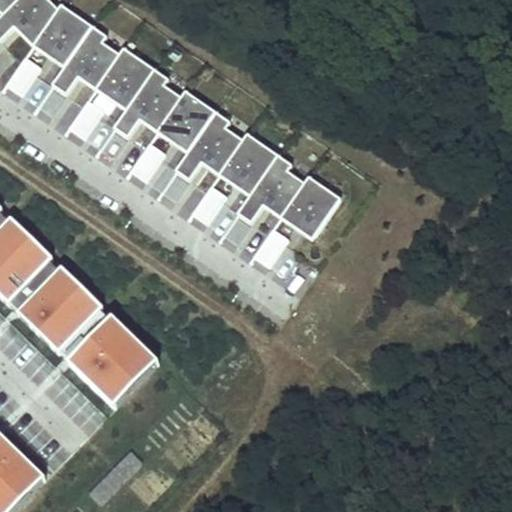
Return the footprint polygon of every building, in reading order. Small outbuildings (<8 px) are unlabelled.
[(0,0),(0,11),(3,14),(0,16),(0,42),(12,31),(16,27),(34,46),(65,67),(63,71),(51,88),(66,98),(77,81),(80,77),(127,109),(125,113),(113,130),(128,140),(139,123),(142,119),(189,152),(186,156),(175,173),(189,183),(201,166),(204,162),(251,195),(248,199),(237,215),(251,225),(263,208),(266,204),(314,237),(339,201),(308,179),(303,185),(287,174),(291,167),(246,136),(241,143),(225,131),(229,125),(184,94),(179,100),(163,89),(167,82),(122,51),(118,57),(101,46),(106,40),(60,8),(57,13),(43,0),(0,0)] [(16,27),(12,31),(31,49),(63,71),(65,67),(34,46),(16,27)] [(24,60),(5,88),(20,98),(39,70),(24,60)] [(80,77),(77,81),(125,113),(127,109),(80,77)] [(86,102),(67,130),(83,140),(102,113),(86,102)] [(142,119),(139,123),(186,156),(189,152),(142,119)] [(148,145),(129,173),(145,183),(164,155),(148,145)] [(204,162),(201,166),(248,199),(251,195),(204,162)] [(210,188),(191,215),(206,225),(225,198),(210,188)] [(266,204),(263,208),(311,242),(314,237),(266,204)] [(26,233),(0,207),(0,232),(2,231),(16,244),(26,233)] [(272,230),(253,258),(268,268),(287,240),(272,230)] [(0,232),(0,295),(10,305),(44,271),(30,258),(41,247),(26,233),(16,244),(2,231),(0,232)] [(77,282),(41,247),(30,258),(44,271),(10,305),(19,314),(53,280),(66,293),(77,282)] [(53,280),(19,314),(60,354),(94,320),(81,307),(91,296),(77,282),(66,293),(53,280)] [(114,318),(91,296),(81,307),(94,320),(60,354),(70,364),(103,329),(114,318)] [(114,318),(70,364),(105,397),(149,352),(114,318)] [(161,363),(149,352),(105,397),(116,409),(161,363)] [(1,434),(0,435),(0,504),(36,468),(1,434)] [(36,468),(0,504),(0,511),(16,511),(48,480),(36,468)]
